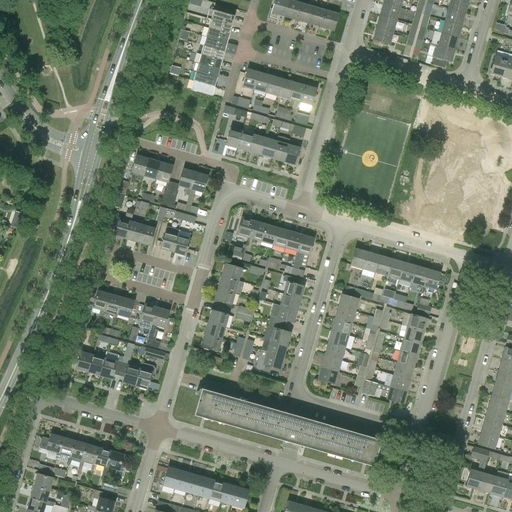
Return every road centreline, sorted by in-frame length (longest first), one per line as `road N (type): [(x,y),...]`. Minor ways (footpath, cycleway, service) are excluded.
road 1 (residential): [(416,431),(300,395),(296,382),(343,222)]
road 2 (residential): [(439,508),(505,266)]
road 3 (residential): [(201,275),(122,253),(111,260),(112,276),(126,284),(195,303)]
road 4 (tertiary): [(0,400),(71,228)]
road 5 (residential): [(416,431),(467,256)]
road 6 (residential): [(339,78),(303,210)]
road 7 (residential): [(158,430),(195,303)]
road 8 (residential): [(467,256),(343,222)]
road 9 (residential): [(279,465),(158,430)]
road 10 (residential): [(398,499),(279,465)]
road 11 (residential): [(348,49),(467,82)]
